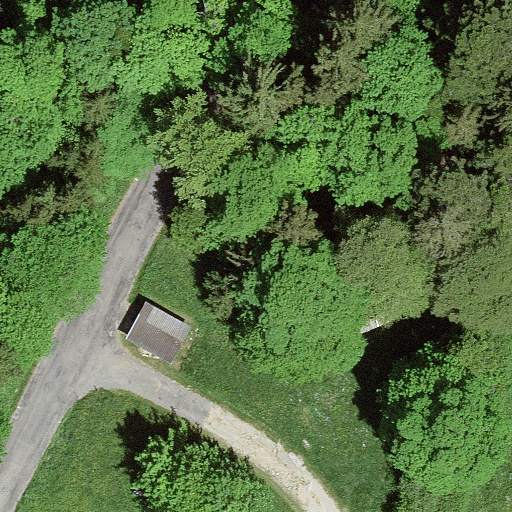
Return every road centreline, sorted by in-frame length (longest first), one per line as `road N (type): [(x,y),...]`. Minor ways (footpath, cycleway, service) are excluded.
road 1 (tertiary): [(0,465),(232,0)]
road 2 (track): [(56,351),(221,417),(318,511)]
